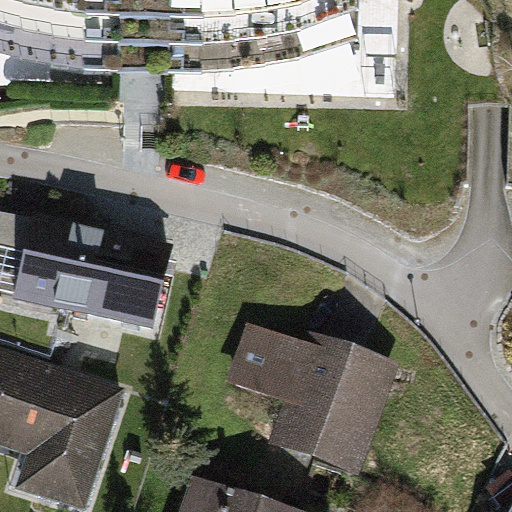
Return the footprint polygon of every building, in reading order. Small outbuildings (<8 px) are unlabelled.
[(356,0),(0,0),(0,86),(354,96),(356,0)] [(177,247),(38,215),(18,304),(113,326),(156,336),(177,247)] [(248,333),(226,396),(283,416),(271,452),(367,484),(400,385),(248,333)] [(0,356),(0,459),(21,467),(11,498),(53,511),(95,511),(133,400),(0,356)] [(185,511),(248,511),(192,493),(185,511)]
